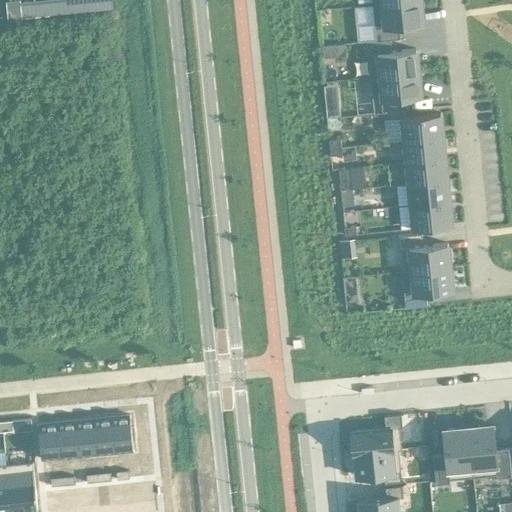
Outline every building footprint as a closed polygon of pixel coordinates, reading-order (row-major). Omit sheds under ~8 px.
[(65,0),(51,0),(53,15),(67,13),(65,0)] [(76,0),(65,0),(67,13),(78,12),(76,0)] [(95,0),(97,10),(112,9),(110,0),(95,0)] [(21,18),(34,17),(33,1),(19,2),(21,18)] [(420,1),(371,5),(375,41),(389,40),(399,39),(398,27),(422,24),(420,1)] [(375,41),(365,42),(369,78),(417,73),(415,49),(391,52),(389,40),(375,41)] [(332,45),(333,58),(344,56),(343,44),(332,45)] [(417,73),(369,78),(373,114),(397,111),(396,99),(420,97),(417,73)] [(439,113),(401,117),(403,141),(442,137),(439,113)] [(442,137),(403,141),(405,163),(444,159),(442,137)] [(340,140),(328,141),(329,149),(341,147),(340,140)] [(341,147),(329,149),(330,156),(341,155),(341,147)] [(444,159),(405,163),(407,184),(446,180),(444,159)] [(446,180),(407,184),(410,206),(448,202),(446,180)] [(339,183),(338,183),(339,191),(351,190),(350,182),(339,183)] [(351,190),(339,191),(340,199),(341,199),(352,198),(351,190)] [(448,202),(410,206),(412,229),(451,225),(448,202)] [(344,228),(343,228),(344,236),(356,235),(355,227),(344,228)] [(412,235),(397,236),(401,272),(449,267),(447,244),(422,246),(421,234),(412,235)] [(449,267),(401,272),(404,308),(428,306),(427,293),(451,291),(449,267)] [(355,276),(342,278),(343,287),(356,286),(355,276)] [(385,428),(350,432),(351,444),(352,454),(400,449),(398,428),(401,428),(400,414),(383,416),(385,428)] [(129,415),(110,417),(113,452),(132,450),(131,439),(134,439),(132,427),(130,427),(129,415)] [(110,417),(92,419),(95,454),(113,452),(110,417)] [(95,454),(92,419),(74,420),(78,456),(95,454)] [(74,420),(56,422),(60,458),(78,456),(74,420)] [(11,421),(1,422),(2,432),(12,431),(11,421)] [(60,458),(56,422),(37,424),(41,460),(60,458)] [(467,428),(472,477),(496,475),(496,479),(511,477),(508,448),(495,450),(492,425),(467,428)] [(445,455),(432,456),(435,485),(449,483),(449,480),(453,479),(472,477),(467,428),(442,430),(445,455)] [(400,449),(352,454),(353,464),(354,476),(383,473),(384,483),(401,482),(397,450),(401,450),(400,449)] [(32,462),(5,464),(10,511),(20,511),(37,510),(32,462)] [(10,511),(5,464),(0,464),(0,511),(10,511)] [(128,470),(116,472),(116,480),(128,478),(128,470)] [(97,473),(98,481),(110,480),(109,472),(97,473)] [(98,481),(97,473),(85,475),(86,483),(98,481)] [(74,476),(62,477),(62,485),(74,484),(74,476)] [(50,486),(62,485),(62,477),(50,478),(50,486)] [(385,498),(357,501),(358,511),(398,511),(397,498),(402,497),(401,486),(384,488),(385,498)]
